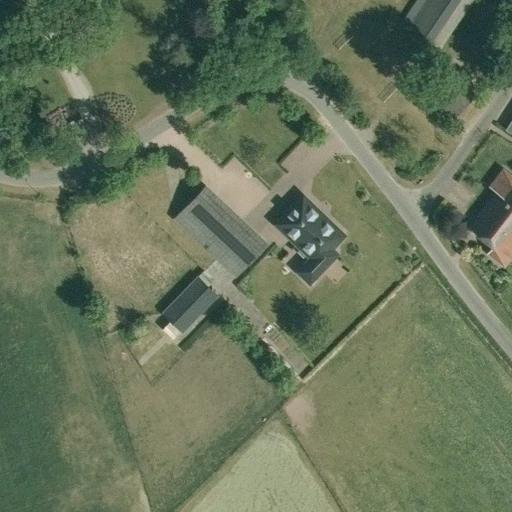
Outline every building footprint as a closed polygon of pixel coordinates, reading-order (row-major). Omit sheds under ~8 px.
[(434,41),(461,0),(414,0),(402,19),(434,41)] [(464,113),(476,91),(443,72),(431,94),(464,113)] [(503,266),(511,254),(511,178),(504,172),(492,188),(498,193),(470,229),(493,247),(488,254),(503,266)] [(234,276),(266,244),(205,186),(173,219),(234,276)] [(323,217),(316,210),(315,206),(308,199),(305,199),(302,196),(275,222),(298,244),(299,243),(312,256),(297,270),(309,281),(335,255),(334,251),(331,247),(341,237),(341,232),(324,215),(323,217)] [(182,332),(219,294),(197,275),(161,312),(182,332)]
